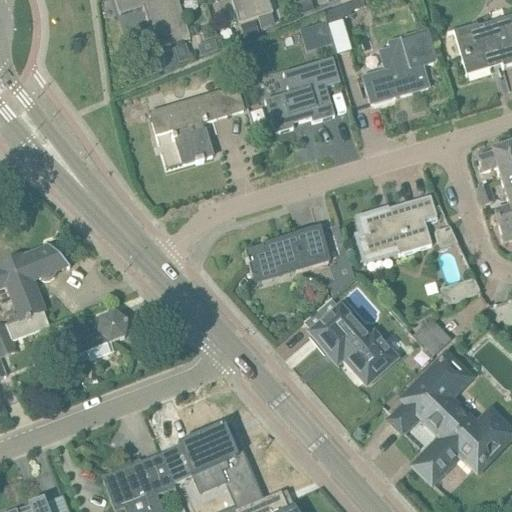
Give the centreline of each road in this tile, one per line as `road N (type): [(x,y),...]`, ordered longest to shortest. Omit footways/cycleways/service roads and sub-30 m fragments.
road 1 (residential): [(451,146),(219,215),(156,267)]
road 2 (residential): [(0,453),(196,376),(232,347)]
road 3 (tertiary): [(232,347),(379,511)]
road 4 (residential): [(451,146),(483,262),(511,273)]
road 5 (tertiary): [(65,166),(156,267)]
road 6 (tertiary): [(65,166),(51,132),(0,62)]
